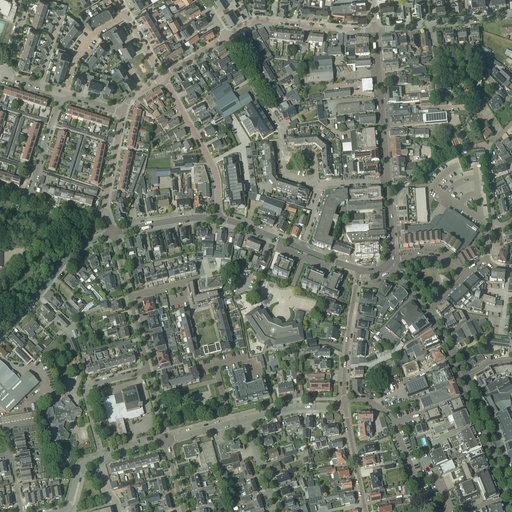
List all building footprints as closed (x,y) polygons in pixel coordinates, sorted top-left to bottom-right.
[(0,0),(0,10),(1,12),(4,14),(3,19),(12,22),(17,6),(15,5),(16,2),(17,2),(15,0),(0,0)] [(40,0),(38,0),(37,6),(46,9),(48,2),(40,0)] [(139,0),(136,0),(133,2),(137,10),(143,6),(144,8),(149,5),(147,1),(142,4),(139,0)] [(227,8),(234,4),(236,3),(234,0),(230,0),(229,1),(227,0),(223,0),(216,4),(218,8),(219,7),(220,9),(226,5),(227,8)] [(280,7),(279,15),(286,16),(286,8),(288,8),(290,7),(290,5),(289,4),(287,4),(287,1),(286,0),(282,0),(282,4),(280,3),(280,7)] [(436,9),(435,10),(435,12),(437,12),(437,13),(444,12),(442,0),(439,0),(435,0),(436,9)] [(460,1),(460,0),(450,0),(451,2),(451,7),(454,6),(455,11),(461,10),(461,7),(461,6),(461,0),(460,1)] [(467,0),(468,6),(471,5),(471,9),(478,8),(477,0),(467,0)] [(477,0),(478,8),(485,7),(485,3),(488,3),(487,0),(477,0)] [(340,5),(340,12),(342,12),(349,13),(351,12),(351,13),(365,12),(365,5),(364,2),(354,3),(350,3),(350,4),(340,5)] [(424,3),(415,4),(416,15),(425,14),(424,7),(424,3)] [(236,7),(234,4),(227,8),(229,10),(223,13),(224,15),(223,16),(226,19),(235,14),(233,10),(236,7)] [(300,11),(299,14),(301,14),(301,15),(307,15),(308,6),(307,6),(305,5),(305,8),(302,7),(301,11),(300,11)] [(37,6),(35,12),(45,15),(46,9),(37,6)] [(111,6),(106,9),(111,16),(116,14),(114,12),(115,11),(113,8),(112,8),(111,6)] [(192,9),(185,13),(187,17),(191,16),(192,18),(201,12),(199,8),(198,8),(197,6),(192,9)] [(163,11),(162,12),(166,19),(171,16),(170,13),(171,13),(167,7),(162,10),(163,11)] [(409,12),(409,7),(400,8),(382,9),(383,14),(400,12),(401,18),(406,18),(406,12),(409,12)] [(111,16),(106,9),(102,11),(107,19),(111,16)] [(107,19),(102,11),(98,13),(103,21),(107,19)] [(35,12),(33,18),(43,21),(44,18),(46,18),(47,15),(45,15),(35,12)] [(147,12),(140,15),(144,21),(150,17),(152,16),(153,17),(156,15),(154,13),(151,15),(151,14),(149,15),(147,12)] [(103,21),(98,13),(94,16),(99,23),(103,21)] [(237,17),(235,14),(226,19),(228,23),(229,22),(230,24),(235,20),(237,23),(243,19),(241,15),(237,17)] [(99,23),(94,16),(90,18),(95,26),(99,23)] [(150,17),(144,21),(147,26),(153,23),(153,22),(155,21),(153,17),(152,16),(150,17)] [(204,16),(194,22),(198,29),(208,23),(204,16)] [(33,18),(31,24),(41,27),(43,21),(33,18)] [(95,26),(90,18),(86,21),(90,29),(95,26)] [(176,18),(168,22),(174,31),(181,26),(176,18)] [(153,23),(147,26),(150,32),(159,27),(160,28),(162,26),(161,24),(158,25),(158,24),(155,26),(153,23)] [(74,24),(71,28),(78,34),(81,30),(74,24)] [(187,25),(180,29),(185,39),(192,35),(187,25)] [(511,25),(502,27),(503,35),(511,33),(511,25)] [(114,38),(124,31),(122,27),(121,27),(120,27),(113,31),(112,28),(104,32),(106,36),(111,33),(114,38)] [(159,27),(150,32),(153,37),(160,34),(160,33),(158,30),(160,29),(160,28),(159,27)] [(78,34),(71,28),(68,33),(75,38),(78,34)] [(30,29),(28,35),(37,38),(39,32),(30,29)] [(160,34),(153,37),(157,43),(158,42),(159,45),(164,42),(163,39),(161,36),(166,33),(165,30),(160,33),(160,34)] [(212,30),(200,37),(202,39),(203,39),(204,41),(215,35),(212,30)] [(475,43),(475,40),(479,40),(478,30),(470,31),(471,38),(472,43),(469,43),(470,48),(470,50),(474,50),(473,43),(475,43)] [(120,41),(126,37),(126,36),(127,36),(124,31),(114,38),(116,42),(113,44),(115,47),(121,43),(122,43),(120,41)] [(458,32),(459,39),(459,43),(463,42),(463,43),(467,42),(466,38),(465,32),(461,32),(461,31),(458,32)] [(72,42),(75,38),(68,33),(64,37),(72,42)] [(441,46),(440,35),(438,35),(438,33),(434,34),(434,35),(433,35),(434,47),(441,46)] [(453,33),(445,34),(446,41),(446,43),(445,43),(446,46),(447,46),(447,47),(453,47),(454,46),(455,53),(458,53),(457,47),(456,41),(454,41),(454,40),(453,33)] [(190,44),(191,44),(200,38),(197,34),(188,41),(190,44)] [(28,35),(26,41),(37,45),(38,41),(40,42),(41,40),(37,38),(28,35)] [(72,42),(64,37),(63,36),(60,40),(68,46),(72,42)] [(316,36),(315,48),(318,48),(318,44),(322,45),(323,37),(316,36)] [(346,43),(345,48),(356,48),(368,47),(368,40),(367,40),(367,37),(355,36),(355,43),(349,43),(348,43),(346,43)] [(427,36),(421,37),(422,48),(426,48),(426,53),(429,53),(430,56),(432,56),(430,41),(427,41),(427,36)] [(399,39),(399,42),(399,46),(407,45),(406,44),(407,44),(406,37),(399,38),(399,39)] [(411,47),(407,48),(409,60),(412,60),(411,53),(414,53),(414,49),(417,49),(416,37),(410,38),(411,47)] [(51,44),(50,42),(48,39),(45,40),(47,43),(42,45),(43,47),(46,45),(47,47),(51,44)] [(26,41),(24,47),(33,51),(34,47),(36,48),(37,45),(26,41)] [(253,41),(243,47),(247,53),(254,48),(253,45),(255,44),(253,41)] [(122,53),(133,47),(132,47),(133,46),(132,44),(131,44),(130,42),(123,46),(121,43),(115,47),(114,48),(116,50),(119,48),(122,53)] [(110,49),(109,47),(104,43),(103,46),(100,44),(97,48),(104,54),(106,55),(110,49)] [(166,43),(164,45),(167,51),(166,52),(167,54),(164,56),(168,62),(174,58),(170,52),(169,50),(170,49),(166,43)] [(254,48),(247,53),(250,58),(258,54),(264,50),(266,49),(263,43),(260,44),(262,48),(256,51),(254,48)] [(47,47),(46,45),(43,47),(42,48),(40,53),(41,53),(44,51),(45,54),(49,51),(47,47)] [(181,45),(175,49),(179,55),(185,52),(181,45)] [(24,47),(22,54),(31,57),(33,51),(24,47)] [(133,48),(133,47),(122,53),(125,58),(124,59),(125,62),(130,59),(129,56),(136,52),(134,50),(135,50),(134,47),(133,48)] [(215,51),(213,53),(216,58),(219,57),(226,52),(222,47),(215,51)] [(356,48),(345,48),(345,57),(354,56),(369,55),(368,47),(356,48)] [(101,58),(104,54),(97,48),(94,52),(101,58)] [(342,48),(328,48),(328,57),(342,56),(342,48)] [(175,49),(170,52),(174,58),(179,55),(175,49)] [(70,55),(64,53),(58,52),(57,54),(58,54),(57,57),(60,58),(68,61),(70,55)] [(101,58),(94,52),(91,57),(98,62),(101,58)] [(266,60),(271,57),(270,55),(268,53),(261,57),(264,61),(266,60)] [(22,54),(20,59),(29,62),(31,57),(22,54)] [(258,54),(250,58),(254,64),(261,59),(258,54)] [(354,56),(345,57),(346,66),(355,65),(355,68),(370,67),(369,59),(355,60),(354,56)] [(98,62),(91,57),(88,61),(91,63),(89,66),(94,69),(96,67),(95,66),(98,62)] [(331,57),(313,58),(314,68),(332,67),(331,57)] [(208,58),(204,60),(208,66),(215,62),(213,59),(210,61),(208,58)] [(218,60),(212,64),(213,67),(215,66),(216,68),(218,67),(221,70),(226,67),(225,66),(229,63),(226,58),(222,60),(222,61),(220,63),(218,60)] [(20,59),(18,66),(20,66),(19,70),(27,72),(29,69),(27,68),(29,62),(20,59)] [(384,64),(383,64),(384,70),(385,70),(399,69),(398,66),(398,62),(384,64)] [(204,63),(197,67),(202,75),(208,72),(206,69),(207,68),(204,63)] [(126,72),(121,64),(116,67),(119,73),(113,76),(116,82),(118,81),(122,78),(121,75),(126,72)] [(268,70),(264,65),(257,69),(257,70),(256,71),(258,75),(260,74),(260,75),(268,70)] [(292,65),(285,70),(289,77),(289,76),(296,72),(299,66),(293,66),(292,65)] [(226,76),(218,81),(221,85),(226,82),(225,79),(235,73),(231,66),(223,72),(226,76)] [(191,67),(186,71),(191,78),(194,76),(199,80),(201,83),(202,82),(204,84),(205,83),(197,71),(194,72),(191,67)] [(310,76),(304,77),(304,84),(333,82),(332,67),(309,69),(310,76)] [(500,68),(497,71),(509,83),(511,79),(511,77),(503,69),(502,70),(500,68)] [(268,70),(260,75),(263,80),(271,76),(268,70)] [(180,76),(188,89),(191,86),(187,80),(191,78),(186,71),(181,74),(181,75),(180,76)] [(212,72),(208,75),(214,84),(218,82),(212,72)] [(93,91),(96,79),(93,78),(94,76),(89,74),(87,80),(90,81),(87,88),(88,89),(88,90),(93,91)] [(396,74),(385,75),(386,84),(397,83),(397,86),(404,85),(412,84),(411,77),(405,78),(404,74),(396,74)] [(63,78),(54,76),(52,75),(51,77),(53,77),(52,80),(55,81),(54,82),(59,83),(61,83),(63,78)] [(179,75),(174,78),(179,86),(181,85),(184,91),(188,89),(180,76),(179,75)] [(506,81),(499,75),(495,79),(502,85),(506,81)] [(77,77),(76,80),(77,80),(75,85),(81,87),(84,79),(84,78),(78,76),(78,77),(77,77)] [(241,76),(232,81),(236,87),(244,82),(241,76)] [(271,76),(263,80),(267,86),(275,81),(271,76)] [(278,86),(270,91),(273,97),(283,91),(280,86),(292,80),(289,76),(289,77),(277,84),(278,86)] [(134,86),(129,77),(124,81),(129,89),(134,86)] [(104,85),(106,79),(101,78),(100,80),(96,79),(93,91),(97,93),(98,92),(99,92),(101,84),(104,85)] [(107,85),(109,80),(106,79),(104,85),(107,86),(104,95),(111,97),(114,87),(107,85)] [(362,85),(357,86),(357,88),(359,88),(360,91),(362,90),(362,92),(368,91),(368,93),(372,93),(371,91),(372,91),(371,81),(361,82),(362,85)] [(212,95),(210,96),(214,104),(232,93),(226,83),(211,93),(212,95)] [(189,96),(185,99),(189,105),(197,101),(195,97),(201,94),(196,85),(186,91),(189,96)] [(5,89),(3,96),(6,97),(3,105),(6,106),(9,97),(11,91),(5,89)] [(395,90),(386,90),(388,104),(426,101),(434,100),(439,99),(438,94),(433,94),(403,96),(403,98),(402,98),(401,89),(395,89),(395,90)] [(349,90),(323,93),(324,100),(350,97),(349,90)] [(11,91),(9,97),(15,99),(17,92),(11,91)] [(160,91),(154,94),(158,100),(164,97),(160,91)] [(283,91),(273,97),(277,102),(283,98),(281,96),(284,94),(283,91)] [(502,91),(498,94),(503,99),(507,95),(502,91)] [(17,92),(15,99),(21,101),(23,94),(17,92)] [(292,92),(284,96),(286,100),(294,95),(292,92)] [(23,94),(21,101),(27,103),(29,96),(23,94)] [(154,94),(149,98),(158,112),(156,109),(153,104),(156,102),(157,104),(158,103),(159,103),(158,101),(158,100),(154,94)] [(232,94),(215,104),(225,120),(252,102),(246,94),(236,100),(232,94)] [(297,94),(289,98),(291,102),(298,98),(297,94)] [(29,96),(27,103),(33,105),(35,98),(29,96)] [(210,96),(204,99),(210,110),(216,107),(214,104),(210,96)] [(491,100),(492,102),(489,105),(493,111),(496,109),(496,110),(497,109),(499,108),(499,107),(503,105),(499,99),(498,99),(497,97),(491,100)] [(35,98),(33,105),(39,107),(41,100),(35,98)] [(149,98),(143,101),(147,107),(151,105),(152,107),(151,107),(153,110),(156,114),(158,112),(149,98)] [(41,100),(39,107),(46,109),(48,102),(41,100)] [(278,110),(277,110),(279,114),(280,113),(280,114),(281,114),(287,110),(288,109),(291,108),(288,102),(277,109),(278,110)] [(359,104),(336,106),(337,116),(349,115),(353,115),(364,114),(364,113),(374,112),(373,103),(363,104),(363,107),(362,107),(362,106),(360,107),(360,108),(359,108),(359,104)] [(265,117),(260,110),(259,111),(255,104),(245,110),(249,117),(241,122),(250,136),(258,131),(263,139),(272,133),(263,118),(265,117)] [(192,111),(191,111),(193,114),(194,114),(195,116),(199,114),(201,112),(202,112),(198,107),(192,110),(192,111)] [(205,116),(198,120),(201,125),(211,120),(210,118),(215,115),(215,114),(219,111),(216,107),(210,110),(204,114),(205,116)] [(6,108),(5,110),(41,122),(42,119),(36,117),(31,115),(27,114),(24,113),(6,108)] [(71,117),(73,110),(67,108),(65,115),(68,116),(68,119),(70,119),(71,117)] [(280,114),(284,120),(287,117),(289,120),(296,115),(292,108),(288,111),(287,110),(281,114),(280,114)] [(388,113),(387,113),(387,116),(389,117),(389,118),(418,116),(427,115),(439,114),(443,114),(443,111),(437,111),(437,110),(427,111),(422,111),(418,112),(418,110),(416,111),(416,108),(407,108),(407,110),(401,111),(388,112),(388,113)] [(73,110),(71,117),(77,119),(79,112),(73,110)] [(79,112),(77,119),(83,121),(85,114),(79,112)] [(89,123),(91,116),(85,114),(83,121),(82,123),(85,124),(86,122),(89,123)] [(389,118),(388,119),(388,123),(389,123),(390,126),(389,126),(389,128),(390,128),(448,124),(447,114),(422,116),(389,118)] [(91,116),(89,123),(92,124),(95,125),(98,118),(91,116)] [(163,117),(157,121),(159,124),(160,124),(162,128),(167,126),(169,130),(179,124),(176,119),(168,123),(166,120),(165,121),(163,117)] [(222,117),(212,122),(215,126),(224,121),(222,117)] [(98,118),(95,125),(102,126),(104,119),(98,118)] [(4,156),(7,156),(18,120),(15,119),(13,127),(11,127),(10,130),(12,131),(8,143),(6,143),(5,146),(7,147),(4,155),(4,156)] [(104,119),(102,126),(108,129),(110,121),(104,119)] [(21,121),(9,157),(12,158),(23,122),(21,121)] [(33,124),(32,127),(31,131),(38,133),(40,127),(33,124)] [(61,125),(60,128),(104,141),(105,139),(86,133),(80,131),(66,127),(62,125),(61,125)] [(211,127),(204,131),(207,138),(211,136),(212,137),(215,135),(214,134),(212,130),(215,129),(213,126),(211,128),(211,127)] [(446,128),(440,130),(443,136),(452,130),(450,127),(446,130),(446,128)] [(485,132),(481,135),(486,140),(491,134),(486,130),(484,128),(483,130),(485,132)] [(175,131),(167,135),(169,139),(174,136),(177,140),(185,136),(182,130),(176,134),(175,131)] [(408,130),(390,132),(391,139),(403,138),(403,132),(407,132),(407,136),(415,136),(415,139),(424,139),(424,136),(425,136),(425,135),(425,131),(408,131),(408,130)] [(60,133),(58,139),(65,141),(65,138),(66,135),(60,133)] [(315,136),(309,136),(310,145),(312,145),(314,145),(318,135),(317,135),(316,135),(315,136)] [(318,135),(314,145),(316,146),(316,147),(318,148),(326,138),(324,137),(322,139),(320,137),(319,136),(318,136),(318,135)] [(350,140),(340,141),(341,144),(351,143),(377,141),(376,136),(350,138),(350,140)] [(29,137),(27,143),(34,145),(36,139),(29,137)] [(85,138),(72,177),(75,178),(86,142),(88,142),(89,139),(85,138)] [(326,138),(318,148),(319,149),(321,151),(327,148),(326,146),(328,144),(325,142),(328,139),(326,138)] [(66,170),(64,174),(70,176),(82,140),(79,139),(69,171),(66,170)] [(406,139),(391,141),(391,147),(400,146),(410,145),(410,142),(406,142),(406,139)] [(506,139),(500,144),(504,150),(507,147),(510,151),(511,149),(511,143),(511,145),(506,139)] [(218,141),(211,145),(213,148),(215,152),(219,150),(218,148),(221,147),(221,146),(223,145),(221,141),(219,142),(218,141)] [(179,142),(170,147),(173,152),(179,148),(180,150),(185,148),(187,151),(192,148),(189,142),(181,146),(179,142)] [(267,142),(260,142),(260,148),(262,147),(262,151),(264,151),(271,150),(271,145),(267,145),(267,142)] [(27,143),(26,149),(32,151),(34,145),(27,143)] [(56,144),(54,151),(61,153),(63,146),(56,144)] [(500,144),(496,147),(501,154),(498,156),(502,162),(504,161),(510,158),(509,157),(504,150),(500,144)] [(400,146),(391,147),(392,158),(401,158),(401,157),(407,157),(407,156),(413,155),(413,158),(419,157),(418,150),(416,150),(413,150),(413,152),(407,152),(401,153),(400,146)] [(26,149),(24,155),(31,157),(32,151),(26,149)] [(54,151),(52,157),(59,159),(61,153),(54,151)] [(378,153),(360,155),(354,155),(351,155),(352,159),(354,159),(354,160),(360,159),(363,159),(363,163),(364,163),(371,163),(375,162),(379,162),(378,153)] [(24,155),(22,161),(29,163),(31,157),(24,155)] [(52,157),(50,163),(57,165),(59,159),(52,157)] [(142,157),(129,193),(132,193),(134,187),(145,158),(142,157)] [(178,164),(174,165),(175,169),(185,168),(185,165),(196,164),(196,162),(197,161),(197,159),(196,159),(196,157),(183,158),(183,161),(178,161),(178,164)] [(0,159),(0,162),(24,170),(25,167),(0,159)] [(245,196),(243,186),(241,186),(238,165),(234,165),(234,159),(223,160),(224,166),(222,167),(224,181),(225,181),(226,193),(225,193),(226,200),(229,200),(230,202),(229,202),(230,209),(237,208),(238,209),(245,208),(243,196),(245,196)] [(393,161),(392,162),(393,170),(415,168),(415,164),(405,165),(405,160),(393,161)] [(50,163),(48,169),(55,171),(57,165),(50,163)] [(380,176),(379,163),(371,164),(364,165),(364,163),(363,163),(356,164),(357,171),(357,175),(370,174),(370,177),(374,177),(376,178),(379,178),(380,176)] [(356,164),(347,165),(348,172),(349,172),(349,174),(352,174),(352,175),(355,174),(356,174),(356,171),(357,171),(356,164)] [(505,165),(492,169),(494,175),(507,171),(505,165)] [(204,167),(193,168),(194,185),(197,185),(208,184),(204,167)] [(415,168),(393,170),(393,179),(394,180),(398,180),(398,181),(403,181),(403,179),(406,179),(406,176),(413,176),(416,172),(415,168)] [(99,178),(100,172),(93,171),(90,170),(89,176),(92,177),(99,178)] [(156,170),(149,170),(149,177),(150,177),(150,181),(151,185),(158,185),(158,178),(156,178),(156,171),(156,170)] [(324,171),(325,177),(325,180),(331,179),(331,176),(334,176),(333,170),(332,170),(332,171),(324,171)] [(275,172),(266,172),(266,181),(269,185),(272,189),(274,184),(278,181),(276,179),(275,177),(275,174),(275,172)] [(5,175),(3,182),(11,185),(13,178),(14,175),(12,174),(11,177),(5,175)] [(13,178),(11,185),(19,187),(21,180),(13,178)] [(274,184),(272,189),(281,191),(283,183),(282,182),(278,181),(274,184)] [(503,181),(495,185),(497,189),(505,184),(503,181)] [(208,184),(197,185),(198,194),(202,193),(202,199),(209,198),(209,184),(208,184)] [(48,196),(50,186),(47,185),(46,188),(43,187),(42,190),(40,190),(39,195),(45,196),(45,195),(48,196)] [(506,185),(501,187),(506,198),(510,196),(509,192),(506,185)] [(50,186),(48,196),(54,197),(56,190),(52,189),(52,187),(50,186)] [(96,197),(98,190),(90,188),(88,194),(85,205),(92,207),(93,200),(90,199),(91,196),(96,197)] [(299,188),(296,196),(301,198),(304,191),(304,189),(302,189),(299,188)] [(375,188),(348,190),(349,203),(382,200),(381,192),(381,191),(379,189),(378,189),(375,189),(375,188)] [(68,193),(66,201),(73,202),(75,195),(75,192),(73,192),(73,191),(69,190),(68,193)] [(322,209),(320,214),(321,216),(330,218),(332,217),(334,211),(333,211),(333,209),(335,208),(340,203),(342,202),(343,202),(343,204),(347,203),(346,191),(344,191),(343,191),(343,190),(342,190),(341,190),(340,190),(340,191),(335,193),(335,192),(334,192),(333,192),(332,192),(332,193),(331,194),(332,194),(328,198),(327,197),(326,197),(326,198),(325,198),(325,199),(325,200),(325,201),(323,205),(322,205),(322,206),(321,206),(321,207),(321,208),(322,209)] [(403,191),(396,200),(397,226),(415,224),(415,223),(420,223),(420,224),(427,224),(425,190),(403,191)] [(154,198),(157,197),(157,199),(159,208),(168,207),(167,198),(161,198),(161,196),(159,196),(158,191),(153,192),(153,193),(154,199),(154,198)] [(301,198),(301,199),(306,201),(307,198),(309,199),(311,193),(309,193),(309,192),(304,191),(301,198)] [(81,196),(79,204),(85,205),(88,194),(85,193),(84,197),(81,196)] [(115,193),(113,202),(118,203),(119,207),(119,208),(116,209),(117,212),(115,213),(117,220),(124,219),(123,215),(126,214),(125,211),(126,210),(125,206),(121,206),(120,203),(124,202),(123,199),(119,200),(120,194),(115,193)] [(149,201),(145,201),(148,213),(154,212),(152,204),(154,203),(153,199),(154,199),(153,193),(147,194),(149,201)] [(248,193),(248,200),(254,202),(256,195),(248,193)] [(262,208),(271,212),(274,213),(280,215),(284,204),(266,199),(264,203),(262,208)] [(369,201),(347,203),(348,212),(381,209),(382,209),(382,202),(381,202),(369,203),(369,201)] [(505,201),(498,203),(500,215),(508,214),(505,201)] [(260,207),(259,211),(265,213),(267,214),(266,216),(265,217),(263,216),(260,222),(266,224),(271,212),(262,208),(260,207)] [(399,233),(397,233),(398,243),(401,243),(401,248),(414,247),(418,245),(441,244),(443,244),(456,254),(466,248),(475,235),(478,230),(447,209),(436,226),(398,228),(399,233)] [(271,212),(266,224),(272,227),(275,221),(272,220),(274,216),(273,215),(274,213),(271,212)] [(341,214),(338,223),(342,224),(342,223),(352,222),(352,226),(345,226),(346,235),(345,235),(346,235),(384,233),(385,233),(383,212),(362,214),(362,216),(342,218),(343,215),(341,214)] [(280,222),(277,230),(283,233),(285,229),(287,226),(286,226),(287,225),(283,224),(285,220),(287,215),(281,213),(278,221),(280,222)] [(335,214),(331,228),(335,229),(339,215),(335,214)] [(301,215),(298,225),(303,227),(307,217),(301,215)] [(315,232),(312,242),(311,243),(312,244),(312,245),(313,245),(324,248),(324,249),(324,250),(325,250),(326,250),(327,250),(330,251),(331,248),(332,243),(333,241),(328,239),(328,241),(324,240),(325,239),(326,239),(327,234),(326,234),(327,231),(328,232),(330,224),(329,222),(320,219),(318,220),(316,226),(316,227),(315,227),(315,228),(314,229),(314,230),(314,231),(315,231),(315,232)] [(293,228),(291,236),(297,238),(299,231),(298,230),(299,229),(297,229),(298,227),(295,225),(294,228),(293,228)] [(198,230),(197,238),(205,238),(204,242),(202,242),(202,248),(212,249),(212,242),(208,242),(208,238),(209,238),(209,230),(205,230),(205,229),(202,229),(201,230),(198,230)] [(183,231),(181,231),(181,241),(189,241),(189,245),(193,245),(193,237),(189,237),(188,230),(187,230),(183,230),(183,231)] [(166,241),(167,247),(174,245),(174,249),(179,248),(177,239),(173,239),(172,232),(170,232),(170,231),(167,232),(167,233),(165,233),(167,241),(166,241)] [(217,231),(216,242),(224,243),(225,232),(217,231)] [(384,233),(346,235),(349,241),(378,240),(385,239),(384,233)] [(159,234),(151,236),(153,243),(152,243),(153,249),(159,248),(160,255),(166,254),(164,242),(160,242),(159,234)] [(233,240),(232,243),(234,243),(233,247),(239,249),(242,238),(236,235),(235,240),(233,240)] [(143,238),(136,240),(138,248),(139,252),(142,252),(142,249),(145,248),(143,238)] [(245,247),(249,249),(251,250),(254,242),(248,240),(245,247)] [(131,241),(125,242),(127,250),(128,254),(133,253),(132,249),(133,248),(131,241)] [(251,250),(254,251),(258,252),(261,245),(254,242),(251,250)] [(334,249),(333,252),(340,254),(343,244),(340,244),(341,243),(336,242),(334,249)] [(343,244),(340,254),(349,256),(351,249),(353,248),(350,244),(347,245),(343,244)] [(378,244),(354,245),(355,258),(361,257),(361,258),(367,257),(367,258),(367,257),(373,257),(379,256),(378,244)] [(498,257),(497,261),(498,261),(498,262),(502,263),(502,262),(506,263),(508,254),(510,254),(511,251),(511,250),(511,245),(506,246),(507,249),(506,249),(505,250),(501,249),(501,252),(500,252),(499,257),(498,257)] [(215,252),(214,258),(230,260),(232,247),(223,246),(223,249),(222,249),(217,253),(215,252)] [(472,248),(458,257),(464,266),(478,258),(478,257),(480,256),(479,255),(480,255),(480,254),(480,253),(480,252),(479,251),(479,250),(478,250),(478,249),(477,249),(476,248),(475,248),(475,247),(473,249),(472,248)] [(261,262),(258,260),(254,268),(258,270),(259,266),(266,269),(270,258),(269,258),(270,254),(269,254),(269,253),(266,252),(266,253),(265,252),(261,262)] [(111,261),(109,254),(106,255),(106,254),(101,255),(103,263),(101,263),(102,266),(108,264),(108,262),(111,261)] [(92,257),(87,260),(92,270),(99,267),(98,263),(95,257),(92,258),(92,257)] [(274,267),(272,273),(273,274),(273,273),(272,273),(273,272),(277,274),(277,275),(282,277),(283,277),(282,277),(283,276),(288,278),(287,279),(286,278),(286,279),(287,279),(294,264),(278,258),(275,264),(276,264),(274,267)] [(193,264),(188,265),(190,273),(190,274),(196,272),(195,268),(197,267),(196,261),(193,262),(193,264)] [(79,270),(76,273),(84,282),(92,275),(90,271),(88,269),(85,271),(82,269),(80,271),(79,270)] [(303,279),(301,285),(318,292),(319,289),(322,290),(321,293),(324,294),(325,293),(329,295),(328,296),(337,300),(339,293),(336,292),(340,283),(341,283),(343,277),(337,275),(337,276),(331,274),(329,279),(328,279),(326,283),(322,281),(324,276),(315,273),(316,272),(310,269),(309,270),(307,269),(305,275),(305,276),(304,279),(303,279)] [(490,277),(489,277),(488,276),(490,274),(484,269),(479,271),(475,274),(475,275),(483,283),(490,283),(490,279),(489,279),(490,277)] [(504,284),(506,273),(492,271),(492,279),(490,279),(490,283),(495,283),(504,284)] [(101,277),(96,279),(97,282),(103,281),(103,280),(104,280),(107,291),(115,289),(113,282),(114,282),(113,277),(111,277),(110,273),(101,277)] [(142,286),(140,277),(143,276),(142,273),(138,274),(139,276),(134,278),(135,282),(134,282),(135,286),(136,286),(136,287),(138,287),(141,287),(141,286),(142,286)] [(152,283),(149,275),(149,274),(144,275),(146,285),(152,284),(152,283)] [(449,274),(439,277),(441,286),(451,284),(449,274)] [(470,279),(467,282),(463,286),(473,296),(474,297),(477,294),(482,296),(483,291),(485,291),(485,285),(483,285),(474,275),(470,279)] [(69,278),(65,282),(71,287),(76,281),(71,277),(70,279),(69,278)] [(220,279),(197,283),(199,293),(222,289),(220,279)] [(384,299),(391,289),(390,288),(390,287),(391,286),(391,285),(391,284),(391,283),(390,283),(390,282),(389,282),(389,281),(388,281),(387,280),(386,280),(385,280),(384,280),(383,281),(382,282),(381,283),(381,284),(380,285),(379,287),(382,287),(377,294),(384,299)] [(191,284),(187,285),(190,296),(191,298),(190,298),(191,300),(192,304),(193,308),(198,306),(198,307),(202,305),(204,305),(208,304),(208,302),(209,302),(219,299),(217,293),(200,296),(197,296),(196,296),(195,293),(193,283),(191,284)] [(494,306),(495,300),(482,296),(477,294),(474,297),(473,296),(463,286),(463,287),(463,286),(458,291),(457,291),(454,294),(451,297),(447,301),(456,309),(470,311),(470,308),(474,309),(473,312),(481,313),(481,311),(481,312),(482,303),(494,306)] [(396,290),(379,316),(382,317),(389,307),(388,306),(389,305),(391,302),(392,303),(394,300),(403,292),(400,289),(398,291),(396,291),(396,290)] [(367,300),(366,303),(375,305),(376,299),(372,298),(373,294),(370,294),(370,293),(366,292),(366,293),(363,293),(362,299),(367,300)] [(405,299),(407,297),(403,292),(394,300),(392,303),(391,302),(389,305),(388,306),(389,307),(393,311),(397,306),(405,298),(405,299)] [(54,295),(49,301),(58,309),(61,305),(68,312),(71,308),(67,304),(65,306),(63,304),(54,295)] [(144,308),(155,306),(154,300),(155,300),(154,296),(146,298),(147,301),(143,302),(144,308)] [(71,298),(67,302),(78,313),(82,310),(82,309),(85,306),(81,302),(78,305),(71,298)] [(92,302),(86,305),(88,308),(94,305),(95,307),(98,305),(95,300),(92,302)] [(390,322),(385,328),(389,332),(390,332),(396,324),(400,327),(394,335),(399,340),(401,341),(406,335),(408,329),(409,329),(412,326),(411,325),(416,321),(417,320),(422,316),(415,308),(411,302),(399,312),(390,322)] [(114,305),(110,306),(112,313),(122,310),(120,303),(113,304),(114,305)] [(328,310),(327,314),(330,315),(330,314),(338,317),(340,312),(342,312),(343,308),(333,305),(334,304),(329,303),(327,308),(329,309),(328,310)] [(440,307),(435,312),(441,318),(442,318),(442,319),(441,319),(447,331),(466,322),(462,313),(454,311),(452,309),(452,308),(446,303),(441,308),(440,307)] [(44,306),(40,309),(44,313),(42,315),(45,318),(47,316),(50,319),(54,315),(44,306)] [(156,311),(155,306),(144,308),(146,314),(150,313),(150,316),(159,314),(163,313),(162,309),(156,311)] [(362,306),(361,313),(364,313),(365,313),(365,317),(375,318),(376,312),(372,312),(372,308),(369,307),(369,306),(365,306),(365,307),(362,306)] [(258,310),(245,318),(257,335),(255,337),(260,344),(274,350),(283,348),(282,345),(303,341),(301,334),(304,334),(304,326),(306,317),(302,316),(303,314),(297,313),(294,325),(282,327),(270,322),(263,312),(261,314),(258,310)] [(147,322),(148,326),(160,323),(158,317),(160,317),(159,314),(150,316),(151,319),(147,320),(148,322),(147,322)] [(116,315),(103,318),(104,321),(107,320),(108,322),(115,320),(116,327),(120,326),(120,325),(125,324),(125,323),(126,323),(125,320),(124,320),(123,316),(116,318),(116,315)] [(59,316),(56,319),(61,325),(65,322),(59,316)] [(400,341),(400,342),(403,346),(413,340),(418,337),(431,328),(423,317),(423,318),(422,316),(417,320),(416,321),(411,325),(412,326),(409,329),(408,329),(406,335),(401,341),(400,341)] [(358,321),(357,327),(360,328),(360,329),(364,329),(364,328),(368,329),(368,325),(372,326),(373,320),(364,318),(363,322),(358,321)] [(452,341),(474,329),(476,332),(480,329),(479,327),(487,323),(485,321),(483,320),(479,322),(477,323),(476,321),(461,329),(462,331),(454,335),(453,333),(450,335),(451,336),(450,336),(452,341)] [(33,321),(23,331),(29,336),(38,327),(33,321)] [(154,330),(155,333),(162,332),(160,323),(148,326),(149,330),(150,329),(150,331),(154,330)] [(396,324),(390,332),(394,335),(400,327),(396,324)] [(474,329),(452,341),(455,346),(467,340),(467,342),(482,334),(479,327),(480,329),(476,332),(474,329)] [(105,332),(104,333),(105,337),(108,337),(117,334),(119,340),(129,338),(127,330),(120,332),(117,332),(116,329),(112,330),(112,329),(106,330),(106,332),(105,332)] [(328,329),(326,339),(327,339),(326,342),(331,343),(332,340),(336,341),(337,334),(336,333),(336,330),(328,329)] [(409,344),(405,348),(407,351),(435,337),(433,331),(424,336),(419,339),(409,344)] [(153,343),(164,340),(162,332),(155,333),(156,336),(151,337),(153,343)] [(357,333),(357,340),(362,341),(362,343),(365,343),(367,341),(368,334),(357,333)] [(16,334),(10,340),(18,348),(15,352),(20,357),(23,360),(24,361),(27,364),(31,360),(21,350),(26,345),(26,344),(16,334)] [(405,352),(406,356),(414,353),(416,359),(427,354),(426,351),(439,346),(435,337),(407,351),(405,352)] [(73,338),(68,340),(73,354),(78,352),(73,338)] [(509,349),(509,346),(510,340),(504,339),(504,340),(502,340),(502,341),(487,340),(486,346),(509,349)] [(159,348),(159,350),(166,349),(164,340),(153,343),(155,349),(159,348)] [(38,344),(35,347),(41,353),(44,349),(38,344)] [(229,344),(223,345),(219,346),(214,347),(213,348),(215,348),(216,355),(215,355),(216,355),(221,354),(231,351),(229,344)] [(33,346),(30,349),(36,354),(38,352),(33,346)] [(356,357),(364,358),(365,346),(357,346),(356,357)] [(3,347),(0,349),(0,353),(4,358),(11,351),(8,347),(5,349),(3,347)] [(156,357),(157,361),(168,358),(166,349),(159,350),(160,354),(156,355),(157,356),(156,357)] [(198,352),(192,353),(194,361),(204,358),(209,357),(210,357),(210,356),(209,357),(207,350),(208,349),(207,349),(202,350),(198,352)] [(431,356),(425,358),(427,364),(433,361),(434,364),(444,359),(441,350),(430,354),(431,356)] [(133,353),(126,354),(129,364),(135,363),(133,353)] [(408,362),(404,353),(397,356),(399,361),(401,365),(408,362)] [(126,354),(120,356),(123,366),(129,364),(126,354)] [(115,358),(115,360),(117,367),(123,366),(120,356),(120,355),(117,356),(118,357),(115,358)] [(257,357),(256,358),(257,364),(260,363),(261,369),(265,368),(261,356),(257,357)] [(365,359),(365,360),(367,364),(376,360),(374,356),(365,359)] [(472,359),(464,363),(467,369),(484,361),(482,357),(478,357),(478,358),(476,358),(472,360),(472,359)] [(168,358),(157,361),(158,364),(159,364),(159,366),(163,365),(164,368),(171,366),(168,358)] [(109,359),(103,360),(103,363),(105,370),(111,369),(109,361),(109,359)] [(320,360),(314,360),(314,361),(314,365),(319,365),(320,371),(329,370),(329,363),(322,363),(320,363),(320,360)] [(0,385),(7,392),(8,392),(21,406),(26,400),(24,398),(38,383),(27,372),(19,381),(14,376),(14,375),(12,375),(0,362),(0,385)] [(453,381),(446,363),(431,369),(433,373),(424,377),(403,385),(408,398),(434,388),(453,381)] [(416,371),(413,364),(403,368),(404,369),(406,375),(412,373),(416,371)] [(474,378),(476,382),(474,383),(479,392),(485,389),(484,387),(498,381),(511,378),(511,366),(508,367),(503,367),(497,368),(492,370),(493,372),(490,373),(489,370),(488,371),(485,373),(484,372),(485,371),(474,377),(475,378),(474,378)] [(370,378),(367,378),(366,378),(366,375),(366,368),(363,368),(363,370),(355,370),(355,376),(363,376),(363,378),(365,378),(370,378)] [(188,371),(189,374),(191,383),(192,383),(192,382),(191,382),(191,381),(194,380),(194,381),(194,382),(195,382),(199,380),(197,372),(197,373),(196,369),(188,371)] [(248,383),(246,377),(244,369),(229,373),(232,388),(234,388),(234,390),(232,391),(236,406),(247,403),(247,402),(268,397),(263,379),(252,382),(248,383)] [(170,386),(168,380),(167,376),(159,378),(160,382),(161,386),(162,390),(166,389),(167,389),(167,388),(166,387),(170,386)] [(486,389),(479,392),(482,398),(489,394),(489,395),(502,388),(502,387),(508,384),(511,382),(511,378),(506,380),(504,381),(504,380),(499,381),(485,388),(486,389)] [(453,381),(434,388),(436,393),(455,386),(453,381)] [(309,384),(306,384),(306,390),(309,390),(309,392),(314,392),(320,392),(329,392),(329,383),(324,383),(324,382),(317,382),(314,382),(309,382),(309,384)] [(291,383),(284,384),(286,394),(293,392),(291,383)] [(389,383),(380,386),(383,394),(392,391),(389,383)] [(284,384),(277,385),(279,395),(286,394),(284,384)] [(489,394),(482,398),(484,402),(494,396),(499,396),(499,395),(511,394),(511,393),(511,391),(508,384),(502,387),(502,388),(489,395),(489,394)] [(0,407),(5,413),(9,412),(13,409),(15,411),(21,406),(8,392),(7,392),(0,385),(0,407)] [(436,394),(419,400),(423,410),(459,397),(455,386),(447,389),(436,394)] [(113,396),(102,399),(109,424),(113,423),(123,420),(123,421),(128,419),(129,421),(128,421),(128,422),(141,418),(140,416),(144,415),(142,408),(142,407),(141,407),(136,389),(121,393),(121,394),(113,396)] [(511,409),(511,394),(499,396),(494,396),(484,402),(486,405),(486,406),(487,405),(491,413),(490,413),(490,414),(491,413),(493,417),(492,417),(493,418),(506,411),(511,409)] [(74,409),(69,404),(70,402),(67,398),(62,399),(60,403),(56,404),(54,409),(48,410),(45,418),(49,422),(48,427),(51,431),(49,435),(52,439),(50,443),(54,447),(59,446),(61,441),(68,440),(70,436),(62,426),(63,422),(68,421),(69,423),(74,422),(76,418),(80,417),(82,412),(79,408),(74,409)] [(460,399),(424,413),(428,423),(452,417),(465,412),(463,407),(462,403),(461,404),(460,399)] [(511,410),(508,411),(494,417),(495,420),(494,421),(503,439),(502,439),(504,445),(511,443),(511,410)] [(432,423),(434,429),(434,430),(454,423),(456,430),(466,427),(470,426),(471,426),(465,412),(456,416),(446,419),(432,423)] [(372,424),(372,414),(358,414),(358,424),(372,424)] [(306,429),(303,429),(303,434),(309,434),(308,429),(312,429),(312,420),(309,420),(309,419),(306,419),(306,420),(305,420),(306,429)] [(123,420),(113,423),(114,427),(117,426),(120,437),(126,435),(123,421),(123,420)] [(291,420),(285,422),(287,432),(291,431),(291,434),(294,433),(291,420)] [(337,425),(325,427),(324,420),(320,421),(321,432),(324,431),(325,431),(338,430),(337,425)] [(262,427),(261,427),(263,436),(275,433),(275,430),(280,429),(278,423),(262,428),(262,427)] [(434,429),(427,430),(430,441),(456,430),(454,423),(434,430),(434,429)] [(425,425),(418,427),(420,434),(427,432),(425,425)] [(368,426),(358,427),(360,440),(370,439),(368,426)] [(24,434),(22,435),(20,429),(17,429),(18,435),(14,436),(15,442),(25,440),(24,437),(28,437),(28,434),(27,434),(24,434)] [(448,439),(453,449),(476,440),(475,439),(471,429),(448,439)] [(270,439),(263,441),(265,447),(272,445),(271,441),(276,439),(274,435),(269,436),(270,439)] [(389,435),(377,440),(378,444),(391,440),(389,435)] [(242,447),(239,440),(230,442),(232,448),(227,450),(225,444),(217,446),(220,458),(229,456),(228,454),(231,454),(244,450),(243,447),(242,447)] [(466,455),(480,449),(476,440),(453,449),(449,451),(448,446),(443,448),(443,449),(428,455),(433,468),(466,454),(466,455)] [(342,447),(341,441),(328,444),(330,450),(342,447)] [(211,442),(201,445),(206,467),(207,467),(206,465),(211,464),(211,466),(217,464),(211,442)] [(196,445),(182,449),(186,461),(198,458),(201,468),(196,470),(197,475),(208,472),(207,467),(206,467),(201,445),(200,445),(201,446),(196,447),(196,445)] [(371,446),(364,447),(365,455),(376,453),(374,445),(371,446)] [(30,446),(16,448),(17,454),(20,454),(20,453),(27,452),(26,449),(30,448),(30,446)] [(276,451),(267,454),(270,460),(278,458),(279,460),(284,458),(282,454),(277,456),(276,451)] [(331,455),(330,456),(331,461),(344,458),(344,455),(344,453),(343,453),(343,452),(336,454),(336,453),(330,454),(331,455)] [(452,462),(437,469),(441,477),(456,470),(456,469),(459,468),(468,465),(484,459),(481,452),(456,461),(457,462),(453,463),(452,462)] [(153,464),(147,466),(148,469),(151,468),(151,469),(154,468),(154,470),(156,469),(157,468),(156,464),(160,463),(159,462),(166,460),(165,457),(159,459),(158,454),(153,455),(153,456),(151,457),(153,464)] [(229,457),(229,456),(220,458),(221,461),(219,462),(221,468),(239,463),(237,456),(235,455),(229,457)] [(34,457),(21,459),(22,465),(31,464),(31,461),(35,460),(34,457)] [(283,470),(282,466),(293,462),(292,460),(291,457),(286,459),(280,461),(281,463),(278,464),(272,466),(273,470),(272,470),(272,473),(274,472),(274,473),(283,470)] [(145,458),(139,460),(141,468),(142,471),(148,470),(147,467),(147,466),(145,458)] [(344,458),(331,461),(332,461),(333,466),(345,464),(345,463),(346,463),(345,460),(344,458)] [(373,459),(362,461),(364,468),(375,465),(374,463),(378,462),(378,458),(374,459),(373,459)] [(485,462),(484,459),(468,465),(470,470),(472,470),(472,471),(473,470),(474,473),(487,468),(486,465),(486,464),(485,462)] [(139,460),(133,462),(135,469),(137,474),(139,474),(138,471),(141,470),(141,468),(139,460)] [(127,463),(121,465),(123,472),(124,476),(130,474),(127,463)] [(5,464),(0,464),(0,471),(1,475),(4,474),(5,478),(11,477),(10,470),(6,471),(5,464)] [(250,471),(247,465),(240,467),(240,468),(239,468),(237,469),(238,475),(242,473),(250,471)] [(498,496),(488,471),(485,473),(484,472),(472,477),(470,470),(468,465),(441,477),(447,492),(454,489),(460,504),(481,496),(483,502),(483,503),(498,496)] [(23,471),(20,471),(21,478),(31,476),(30,473),(34,472),(34,469),(23,471)] [(276,479),(276,480),(276,481),(276,483),(277,483),(278,485),(285,483),(285,482),(290,481),(288,475),(292,474),(291,470),(284,472),(285,476),(283,476),(276,479)] [(335,479),(333,479),(334,482),(341,481),(340,479),(348,477),(348,476),(349,476),(348,473),(348,474),(347,470),(337,471),(338,473),(334,474),(335,479)] [(250,471),(242,473),(244,479),(252,477),(250,471)] [(373,475),(370,476),(371,481),(378,479),(377,478),(380,477),(379,471),(373,472),(373,475)] [(378,479),(371,481),(372,490),(379,488),(382,488),(381,483),(380,483),(379,480),(378,480),(378,479)] [(164,480),(156,482),(157,486),(158,488),(165,486),(164,480)] [(54,486),(53,486),(55,499),(61,498),(60,489),(56,489),(56,485),(59,485),(59,481),(53,482),(54,486)] [(246,484),(248,490),(255,487),(253,482),(246,484)] [(346,493),(345,490),(352,489),(351,485),(350,485),(349,482),(341,484),(337,485),(335,486),(335,488),(342,487),(343,491),(337,492),(337,495),(344,493),(346,493)] [(199,483),(192,485),(192,487),(191,488),(192,491),(193,491),(196,491),(197,493),(212,489),(211,486),(203,488),(202,483),(199,483)] [(287,488),(280,491),(282,497),(289,495),(288,490),(294,488),(292,483),(289,484),(286,485),(287,488)] [(130,491),(123,492),(125,497),(134,495),(135,495),(134,491),(138,490),(137,489),(139,488),(138,485),(129,487),(130,491)] [(165,486),(158,488),(159,491),(160,495),(167,493),(165,486)] [(321,498),(319,486),(307,489),(308,493),(306,493),(310,511),(315,511),(314,506),(316,505),(317,507),(323,506),(323,503),(324,503),(324,502),(323,497),(321,498)] [(44,487),(41,488),(42,494),(43,501),(49,500),(48,491),(44,491),(44,487)] [(248,490),(250,495),(250,496),(257,493),(255,487),(248,490)] [(197,495),(194,496),(196,502),(204,500),(202,494),(204,494),(215,491),(214,488),(212,489),(197,493),(197,495)] [(409,488),(402,489),(404,499),(409,498),(410,497),(409,488)] [(38,490),(35,491),(38,504),(44,503),(43,501),(42,494),(39,494),(38,490)] [(378,494),(369,496),(371,503),(380,501),(379,498),(385,497),(384,491),(378,492),(378,494)] [(26,492),(24,493),(26,506),(32,505),(30,495),(27,496),(26,492)] [(306,506),(301,507),(302,511),(310,511),(306,493),(305,493),(306,500),(305,501),(306,506)] [(355,501),(354,499),(353,499),(352,494),(349,495),(344,496),(344,493),(337,495),(338,499),(338,500),(340,499),(341,500),(342,500),(342,501),(343,505),(348,504),(351,504),(351,505),(354,504),(354,503),(354,502),(355,501)] [(134,495),(125,497),(126,503),(133,501),(134,505),(137,504),(136,500),(135,500),(134,495)] [(168,498),(168,497),(161,499),(162,505),(170,504),(169,501),(171,501),(170,497),(168,498)] [(253,504),(246,506),(247,509),(261,504),(259,498),(252,501),(253,504)] [(197,504),(195,505),(196,508),(198,508),(201,507),(205,506),(204,500),(196,502),(197,504)] [(389,505),(377,507),(378,511),(390,511),(390,507),(397,506),(397,505),(396,500),(389,502),(389,505)] [(284,505),(285,507),(286,507),(287,510),(291,508),(291,511),(299,508),(297,503),(293,504),(292,501),(285,503),(285,504),(284,505)]
